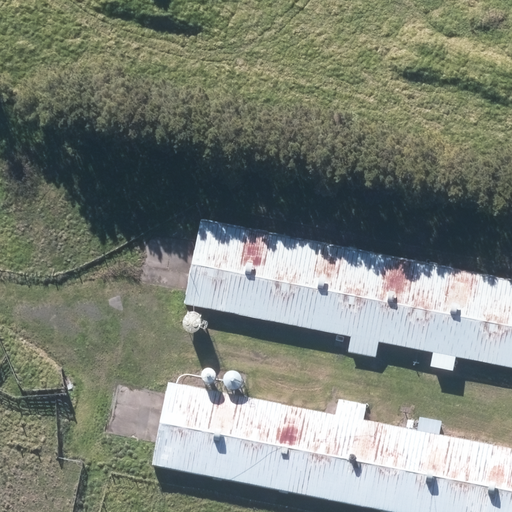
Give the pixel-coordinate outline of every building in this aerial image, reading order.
[(462,354),(511,363),(511,277),(205,220),(190,301),(356,332),(352,349),(381,355),(384,340),(440,350),(438,363),(460,367),(462,354)] [(212,308),(189,304),(185,327),(208,331),(212,308)] [(225,393),(230,368),(211,365),(207,390),(225,393)] [(230,368),(225,393),(241,397),(249,398),(254,373),(230,368)] [(156,465),(398,511),(511,511),(511,449),(444,436),(446,423),(424,419),(421,431),(367,421),(370,405),(343,399),(339,416),(172,383),(156,465)]
